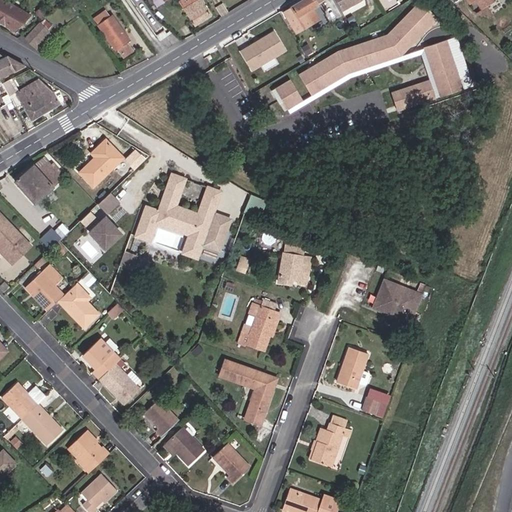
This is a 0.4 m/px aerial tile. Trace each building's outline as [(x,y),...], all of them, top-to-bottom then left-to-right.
[(33,17),(0,0),(0,22),(14,30),(33,17)] [(183,0),(179,3),(194,26),(210,15),(200,0),(189,0),(185,2),(184,0),(183,0)] [(311,26),(306,17),(312,13),(310,9),(325,1),(324,0),(303,0),(283,12),(286,17),(282,19),(286,27),(279,30),(285,41),(311,26)] [(418,0),(417,0),(384,37),(298,63),(308,95),(323,90),(335,76),(404,55),(438,17),(418,0)] [(335,0),(342,11),(359,0),(335,0)] [(469,0),(467,2),(470,8),(478,3),(483,10),(498,0),(469,0)] [(500,0),(498,0),(483,10),(475,15),(489,19),(506,8),(500,0)] [(45,8),(39,13),(44,19),(50,14),(45,8)] [(104,10),(94,18),(99,24),(98,26),(115,50),(117,49),(123,57),(133,51),(126,42),(129,41),(112,15),(109,17),(104,10)] [(49,17),(40,26),(49,34),(57,25),(49,17)] [(49,34),(40,26),(39,24),(25,38),(38,49),(51,35),(49,34)] [(247,33),(233,42),(244,60),(248,57),(259,51),(247,33)] [(421,53),(429,80),(391,90),(396,109),(473,88),(458,36),(409,50),(410,57),(421,53)] [(0,53),(0,77),(24,66),(7,56),(4,57),(0,53)] [(248,57),(244,60),(252,73),(259,69),(253,60),(250,61),(248,57)] [(274,86),(284,110),(303,101),(293,78),(274,86)] [(12,80),(4,84),(10,94),(18,90),(12,80)] [(40,80),(16,94),(32,120),(59,103),(53,91),(40,80)] [(96,158),(80,173),(94,187),(123,159),(106,142),(92,155),(96,158)] [(149,156),(139,151),(136,156),(143,161),(149,156)] [(33,165),(15,180),(35,202),(53,186),(52,185),(60,178),(43,159),(34,166),(33,165)] [(147,206),(141,221),(155,226),(156,222),(158,216),(193,228),(191,234),(184,253),(196,257),(219,192),(208,188),(199,214),(175,206),(184,180),(171,175),(159,210),(147,206)] [(109,214),(120,204),(110,193),(99,204),(109,214)] [(32,246),(16,230),(0,213),(0,248),(14,263),(32,246)] [(193,228),(158,216),(156,222),(191,234),(193,228)] [(122,235),(106,219),(92,232),(107,249),(122,235)] [(150,240),(155,226),(141,221),(136,235),(150,240)] [(52,246),(63,231),(53,224),(42,238),(52,246)] [(64,247),(59,242),(52,248),(58,254),(64,247)] [(133,260),(138,246),(133,244),(128,258),(133,260)] [(284,244),(283,253),(304,255),(305,247),(284,244)] [(291,279),(294,279),(298,280),(298,282),(306,284),(308,272),(302,271),(304,255),(283,253),(278,281),(290,283),(291,279)] [(311,256),(304,255),(302,271),(308,272),(311,256)] [(26,287),(48,310),(58,301),(65,295),(56,287),(63,279),(50,265),(26,287)] [(95,281),(89,274),(83,280),(89,287),(95,281)] [(4,283),(0,287),(0,289),(5,294),(10,289),(4,283)] [(92,298),(77,283),(65,295),(58,301),(85,329),(100,314),(88,302),(92,298)] [(409,328),(421,299),(384,283),(371,311),(409,328)] [(264,299),(261,305),(273,310),(275,303),(264,299)] [(270,335),(278,312),(273,310),(261,305),(253,302),(250,310),(257,313),(246,342),(265,349),(270,335)] [(124,310),(118,303),(108,313),(114,319),(124,310)] [(282,313),(278,312),(270,335),(273,336),(282,313)] [(93,372),(100,379),(116,364),(120,360),(101,339),(83,356),(97,369),(93,372)] [(195,354),(203,348),(199,344),(192,350),(195,354)] [(361,372),(368,355),(349,348),(343,364),(346,365),(345,368),(342,367),(337,383),(355,389),(357,383),(364,386),(366,384),(369,376),(368,374),(361,372)] [(266,389),(271,375),(224,358),(218,373),(257,386),(245,420),(260,425),(271,391),(266,389)] [(116,364),(100,379),(125,405),(141,390),(116,364)] [(276,377),(271,375),(266,389),(271,391),(276,377)] [(2,396),(21,417),(37,402),(45,395),(35,385),(27,393),(17,382),(2,396)] [(380,401),(366,396),(362,410),(376,414),(380,401)] [(156,429),(163,436),(179,420),(158,398),(145,411),(152,418),(151,420),(157,427),(156,429)] [(37,402),(21,417),(47,444),(62,429),(37,402)] [(144,413),(151,420),(152,418),(145,411),(144,413)] [(332,416),(329,423),(344,429),(346,421),(332,416)] [(319,429),(315,441),(320,443),(314,461),(330,467),(344,429),(329,423),(326,431),(319,429)] [(182,426),(167,441),(188,464),(203,449),(182,426)] [(86,429),(84,431),(96,443),(98,441),(86,429)] [(76,459),(88,471),(106,454),(96,443),(84,431),(67,447),(77,458),(76,459)] [(320,443),(315,441),(308,460),(314,461),(320,443)] [(227,443),(215,454),(224,464),(221,465),(229,474),(227,476),(233,482),(249,466),(227,443)] [(0,464),(0,460),(6,454),(3,451),(0,454),(0,476),(14,463),(12,461),(4,469),(0,464)] [(12,461),(6,454),(0,460),(0,464),(4,469),(12,461)] [(224,464),(215,454),(212,456),(221,465),(224,464)] [(38,470),(45,477),(51,471),(44,464),(38,470)] [(334,473),(331,481),(345,486),(348,478),(349,473),(346,472),(344,477),(334,473)] [(101,501),(114,488),(100,474),(80,493),(86,499),(81,505),(88,511),(93,511),(96,509),(94,507),(101,501)] [(345,486),(331,481),(329,487),(343,492),(345,486)] [(116,491),(114,488),(101,501),(103,503),(116,491)] [(291,511),(333,511),(337,501),(324,496),(322,501),(290,490),(283,509),(291,511)] [(68,492),(63,497),(67,501),(72,496),(68,492)] [(71,511),(62,502),(56,508),(58,511),(71,511)]
